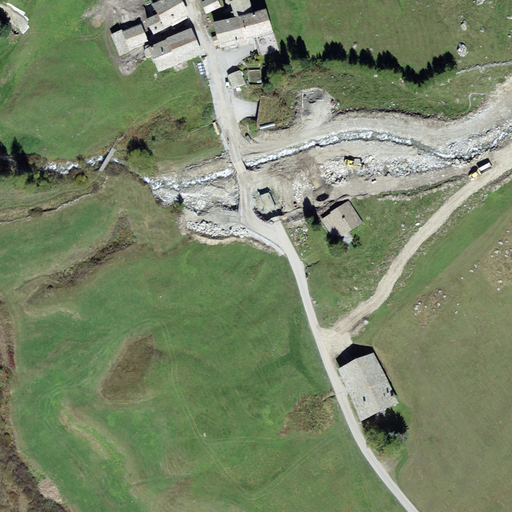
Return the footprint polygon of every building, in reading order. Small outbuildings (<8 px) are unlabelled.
[(160,0),(152,4),(157,13),(165,28),(189,15),(180,0),(160,0)] [(218,0),(204,0),(201,2),(206,14),(222,7),(218,0)] [(233,0),(230,1),(234,17),(241,15),(253,12),(250,0),(233,0)] [(253,12),(241,15),(248,40),(273,33),(266,8),(253,12)] [(154,34),(165,28),(157,13),(146,19),(154,34)] [(221,47),(248,40),(241,15),(234,17),(214,23),(221,47)] [(149,43),(141,24),(123,31),(122,29),(110,34),(120,56),(131,51),(130,50),(149,43)] [(149,47),(159,72),(203,54),(191,28),(149,47)] [(245,84),(240,70),(227,75),(233,89),(245,84)] [(336,234),(339,238),(363,223),(349,200),(330,212),(331,213),(321,219),(332,237),(336,234)] [(350,397),(387,380),(375,352),(338,369),(350,397)] [(387,380),(350,397),(361,421),(399,404),(387,380)]
